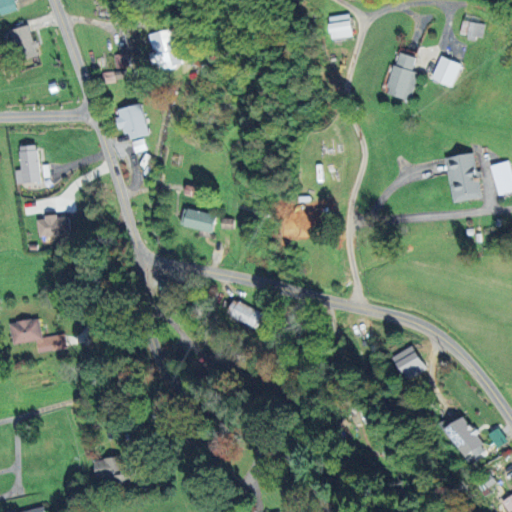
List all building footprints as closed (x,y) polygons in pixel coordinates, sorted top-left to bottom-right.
[(0,0),(0,14),(16,11),(13,0),(0,0)] [(333,40),(353,36),(348,13),(329,17),(333,40)] [(459,35),(480,40),(483,24),(462,20),(459,35)] [(37,56),(30,25),(11,29),(17,60),(37,56)] [(149,33),(154,53),(155,53),(159,70),(189,63),(184,41),(174,43),(170,28),(149,33)] [(409,101),(419,73),(411,70),(415,57),(400,52),(386,93),(409,101)] [(430,80),(450,88),(460,65),(440,56),(430,80)] [(126,80),(124,70),(101,73),(103,83),(126,80)] [(148,135),(141,103),(115,109),(120,128),(125,127),(128,140),(148,135)] [(134,152),(147,149),(143,138),(131,141),(134,152)] [(20,170),(14,170),(15,182),(39,181),(38,144),(19,145),(20,170)] [(445,157),(454,202),(481,197),(472,152),(445,157)] [(511,191),(511,176),(509,161),(492,164),(497,194),(511,191)] [(184,195),(198,199),(201,188),(186,184),(184,195)] [(215,215),(184,207),(180,225),(211,232),(215,215)] [(70,215),(45,216),(45,219),(38,219),(39,235),(71,234),(70,215)] [(256,329),(263,313),(234,299),(226,315),(256,329)] [(13,344),(36,341),(38,352),(67,348),(64,333),(42,337),(39,318),(10,322),(13,344)] [(407,379),(426,370),(415,346),(396,354),(407,379)] [(227,365),(216,351),(197,367),(209,381),(227,365)] [(476,457),(488,449),(466,416),(447,429),(466,457),(473,452),(476,457)] [(364,422),(383,458),(391,454),(376,426),(371,428),(367,420),(364,422)] [(507,441),(499,428),(489,434),(497,447),(507,441)] [(94,459),(95,481),(133,479),(133,468),(121,468),(121,458),(94,459)] [(511,511),(511,495),(503,502),(510,511),(511,511)]
